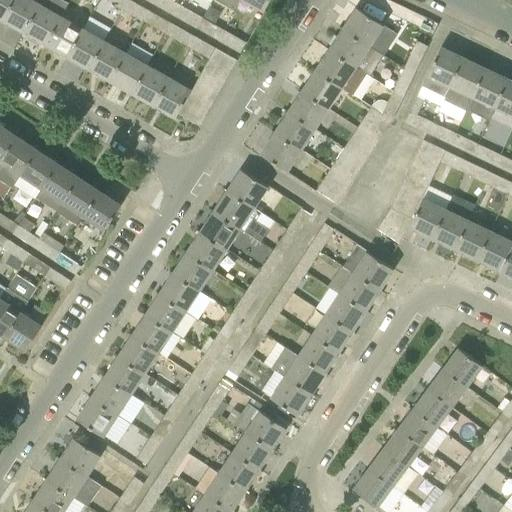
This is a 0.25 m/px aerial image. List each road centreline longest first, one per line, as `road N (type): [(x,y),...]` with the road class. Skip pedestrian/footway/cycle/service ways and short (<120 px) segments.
road 1 (residential): [(0,476),(193,181)]
road 2 (residential): [(511,324),(435,297),(413,309),(313,459),(308,511)]
road 3 (residential): [(0,72),(193,181)]
road 4 (residential): [(193,181),(311,0)]
